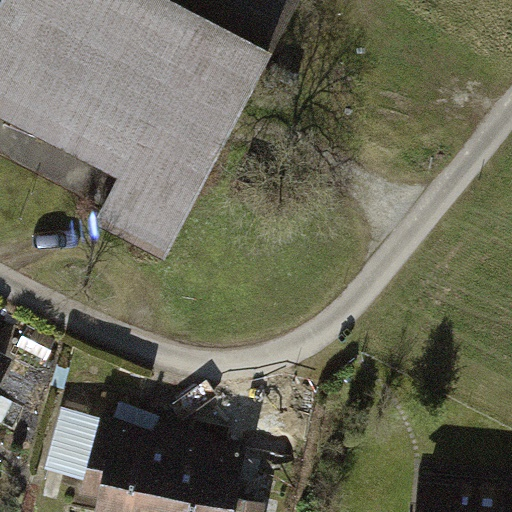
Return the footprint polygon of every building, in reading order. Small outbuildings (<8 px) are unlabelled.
[(177,259),(303,0),(8,0),(0,17),(0,127),(122,187),(104,224),(177,259)] [(361,47),(333,31),(316,61),(344,77),(361,47)] [(34,334),(23,355),(49,368),(60,348),(34,334)] [(0,390),(12,368),(0,361),(0,390)] [(160,437),(108,417),(85,486),(103,490),(98,511),(259,511),(261,505),(231,499),(244,444),(194,443),(160,437)] [(510,492),(420,483),(416,511),(511,511),(511,508),(508,508),(510,492)]
